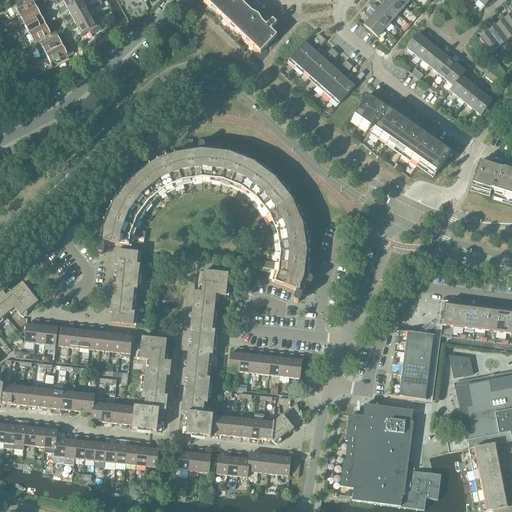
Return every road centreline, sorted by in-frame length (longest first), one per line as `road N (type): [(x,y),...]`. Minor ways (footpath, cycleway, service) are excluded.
road 1 (secondary): [(402,201),(325,148),(257,83),(214,64),(164,74),(80,165)]
road 2 (secondary): [(80,165),(168,89),(209,81),(246,99),(317,169),(392,217)]
road 3 (residential): [(511,159),(473,144),(376,70),(329,14),(340,0)]
road 4 (residential): [(333,383),(369,384),(388,324),(426,286),(511,297)]
road 5 (residential): [(346,341),(258,330),(249,324),(251,303),(278,310)]
road 6 (unclassified): [(346,341),(392,217)]
road 7 (unclassified): [(304,511),(333,383)]
road 8 (secondary): [(392,217),(511,257)]
